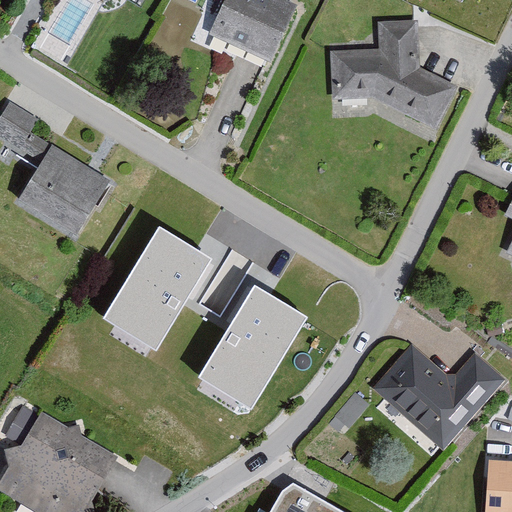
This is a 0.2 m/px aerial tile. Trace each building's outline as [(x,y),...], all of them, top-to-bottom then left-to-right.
[(295,4),(285,0),(223,0),(208,34),(269,61),(295,4)] [(332,100),(378,98),(434,128),(455,88),(419,69),(417,20),(377,21),(379,49),(330,51),(332,100)] [(29,121),(4,105),(0,111),(0,142),(11,150),(29,121)] [(9,203),(64,239),(99,185),(44,149),(9,203)] [(511,182),(496,216),(511,223),(498,250),(511,257),(511,182)] [(209,250),(159,219),(105,309),(156,339),(209,250)] [(305,307),(256,277),(201,367),(251,397),(305,307)] [(464,357),(445,379),(435,379),(401,349),(364,391),(434,452),(495,383),(464,357)] [(0,496),(27,511),(80,511),(110,461),(32,416),(29,421),(15,413),(0,439),(14,447),(0,471),(0,496)] [(511,511),(511,466),(475,465),(472,511),(511,511)] [(340,511),(294,484),(281,492),(271,511),(340,511)]
